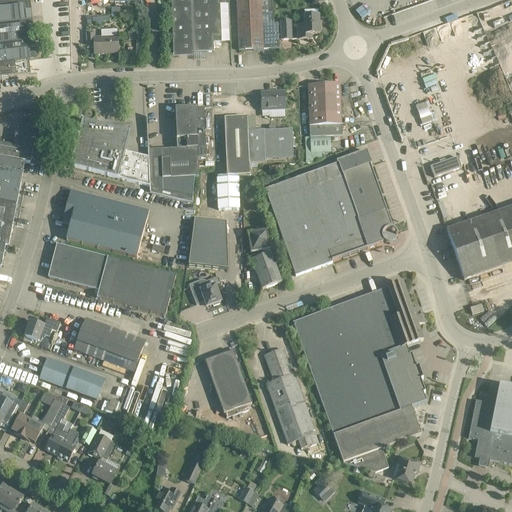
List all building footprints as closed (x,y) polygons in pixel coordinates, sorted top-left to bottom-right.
[(0,0),(0,78),(16,77),(15,63),(36,60),(30,3),(29,0),(0,0)] [(170,0),(173,54),(203,53),(214,53),(213,43),(221,43),(221,37),(221,33),(229,33),(228,6),(226,6),(225,0),(170,0)] [(236,0),(239,52),(263,50),(260,0),(236,0)] [(260,0),(263,50),(279,49),(278,24),(273,24),(271,0),(260,0)] [(111,18),(120,18),(120,9),(111,9),(111,18)] [(311,39),(311,35),(320,34),(319,17),(304,17),(305,26),(297,27),(298,40),(311,39)] [(280,22),(281,42),(293,41),(292,22),(280,22)] [(94,32),(85,32),(86,50),(94,49),(94,55),(118,54),(117,38),(117,31),(111,31),(111,38),(94,39),(94,32)] [(342,137),(342,127),(342,117),(353,117),(348,98),(341,99),(340,86),(308,87),(310,138),(342,137)] [(273,93),(261,94),(262,111),(269,111),(270,119),(285,118),(284,110),(285,110),(284,93),(273,93)] [(427,109),(426,103),(416,107),(417,112),(427,109)] [(196,109),(175,110),(176,125),(205,124),(204,110),(196,110),(196,109)] [(149,161),(147,117),(146,118),(148,159),(123,152),(127,136),(91,136),(82,120),(81,120),(84,126),(73,167),(70,166),(70,167),(150,188),(149,161)] [(420,120),(422,126),(432,122),(430,117),(420,120)] [(227,177),(238,177),(251,176),(250,165),(265,164),(264,161),(293,160),(292,131),(249,132),(248,119),(225,120),(227,177)] [(205,124),(176,125),(177,150),(206,149),(206,145),(208,145),(208,139),(205,139),(205,125),(205,124)] [(0,158),(30,165),(36,137),(16,133),(13,147),(0,143),(0,158)] [(331,151),(331,138),(306,139),(306,158),(322,157),(322,151),(331,151)] [(177,150),(161,151),(162,180),(194,179),(199,178),(198,159),(206,159),(206,149),(177,150)] [(161,151),(148,151),(150,188),(150,190),(150,193),(160,196),(176,200),(192,203),(194,179),(162,180),(161,151)] [(292,181),(265,191),(269,202),(295,275),(295,277),(332,264),(332,262),(383,244),(384,243),(385,244),(386,244),(386,243),(383,241),(382,238),(383,234),(385,231),(389,230),(392,231),(392,230),(391,229),(391,228),(392,227),(386,212),(370,166),(365,153),(337,163),(338,165),(292,181)] [(0,190),(19,194),(25,164),(30,165),(0,158),(0,190)] [(457,158),(430,168),(434,178),(461,169),(457,158)] [(227,177),(217,177),(218,211),(239,211),(238,177),(227,177)] [(0,190),(0,203),(16,207),(19,194),(0,190)] [(71,192),(63,224),(70,226),(68,234),(66,241),(106,252),(137,260),(149,212),(71,192)] [(0,237),(9,240),(16,207),(0,203),(0,237)] [(511,208),(446,231),(464,281),(511,264),(511,208)] [(227,222),(195,217),(189,263),(228,268),(227,222)] [(282,283),(272,254),(257,259),(256,253),(271,251),(267,231),(247,235),(251,254),(256,259),(251,261),(261,290),(282,283)] [(0,237),(0,245),(8,247),(9,240),(0,237)] [(0,267),(1,268),(2,266),(5,247),(8,248),(9,248),(9,247),(8,247),(0,245),(0,267)] [(176,277),(108,259),(57,246),(48,279),(99,292),(97,300),(165,318),(176,277)] [(202,282),(189,286),(196,307),(205,304),(206,307),(209,305),(210,307),(213,306),(213,307),(220,305),(219,304),(221,303),(215,286),(209,288),(208,285),(207,283),(203,281),(202,282)] [(421,437),(418,427),(411,409),(425,404),(422,395),(425,394),(411,356),(409,357),(406,348),(423,342),(418,327),(425,324),(425,323),(420,311),(421,311),(420,310),(413,313),(403,284),(293,323),(343,465),(375,474),(376,474),(388,470),(382,451),(421,437)] [(470,309),(472,316),(484,312),(482,305),(470,309)] [(30,323),(25,338),(39,343),(39,342),(41,342),(43,336),(50,338),(52,332),(57,333),(60,325),(47,320),(44,328),(30,323)] [(86,320),(74,351),(87,356),(109,364),(107,369),(130,378),(131,373),(134,374),(146,343),(86,320),(87,320),(86,320)] [(283,351),(265,358),(274,383),(266,386),(287,446),(292,444),(298,442),(299,446),(301,451),(318,445),(315,436),(316,436),(294,376),(292,377),(283,351)] [(233,352),(205,362),(220,406),(224,415),(226,419),(249,411),(247,407),(252,405),(233,352)] [(97,402),(105,381),(47,360),(40,380),(97,402)] [(21,384),(18,391),(25,395),(28,387),(21,384)] [(476,402),(468,440),(478,442),(474,459),(476,459),(480,460),(479,465),(488,467),(489,462),(490,462),(493,462),(511,466),(511,388),(499,385),(496,400),(484,397),(483,403),(478,403),(476,402)] [(0,399),(0,427),(1,428),(3,424),(8,427),(16,412),(18,409),(20,405),(21,402),(4,393),(0,399)] [(46,393),(41,403),(51,408),(55,401),(62,405),(64,401),(57,397),(46,393)] [(18,409),(16,412),(17,413),(23,416),(28,405),(21,401),(21,402),(20,405),(18,409)] [(30,422),(21,439),(29,443),(30,442),(35,445),(43,429),(45,426),(50,428),(51,428),(55,420),(62,405),(55,401),(51,408),(43,424),(40,423),(38,426),(30,422)] [(51,440),(45,452),(57,458),(68,436),(62,433),(65,428),(60,425),(62,421),(63,421),(70,409),(62,405),(55,420),(51,428),(50,428),(47,434),(53,437),(51,440)] [(13,435),(21,439),(30,422),(20,417),(12,432),(14,433),(13,435)] [(74,439),(68,436),(57,458),(68,464),(76,449),(75,449),(79,442),(83,444),(88,447),(96,433),(89,430),(84,438),(76,434),(74,439)] [(88,455),(88,456),(92,458),(92,457),(100,461),(101,462),(102,459),(103,457),(111,443),(110,443),(98,436),(88,455)] [(107,459),(114,445),(111,443),(103,457),(107,459)] [(261,446),(259,451),(273,456),(275,451),(261,446)] [(290,457),(288,463),(295,466),(297,459),(290,457)] [(397,465),(401,466),(396,480),(393,479),(392,480),(412,486),(416,474),(417,474),(420,464),(399,458),(397,465)] [(93,477),(92,479),(93,480),(95,481),(96,481),(98,482),(99,480),(109,485),(106,492),(104,495),(109,498),(111,495),(115,487),(111,485),(112,483),(117,474),(115,473),(117,469),(116,467),(106,461),(102,459),(101,462),(100,461),(99,464),(92,477),(93,477)] [(193,487),(204,464),(195,460),(184,483),(193,487)] [(318,488),(313,492),(320,499),(331,490),(320,479),(314,485),(318,488)] [(0,509),(2,511),(13,492),(3,486),(0,491),(0,509)] [(162,492),(153,509),(158,511),(169,511),(173,506),(175,507),(181,495),(172,490),(169,496),(162,492)] [(246,490),(240,501),(248,505),(253,495),(246,490)] [(13,492),(2,511),(3,511),(14,511),(17,509),(23,499),(13,492)] [(390,511),(391,511),(383,508),(386,502),(363,493),(359,505),(365,507),(372,510),(371,511),(390,511)] [(253,495),(248,505),(252,508),(258,497),(253,495)] [(194,504),(190,511),(218,511),(221,506),(208,498),(205,503),(198,499),(196,504),(194,504)] [(270,499),(263,511),(288,511),(290,510),(270,499)]
